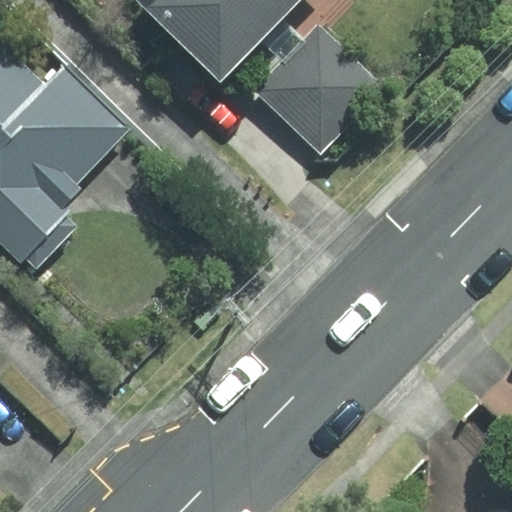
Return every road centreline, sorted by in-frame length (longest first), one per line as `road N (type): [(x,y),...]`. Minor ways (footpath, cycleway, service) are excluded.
road 1 (tertiary): [(186,511),(511,178)]
road 2 (unknown): [(384,308),(46,0)]
